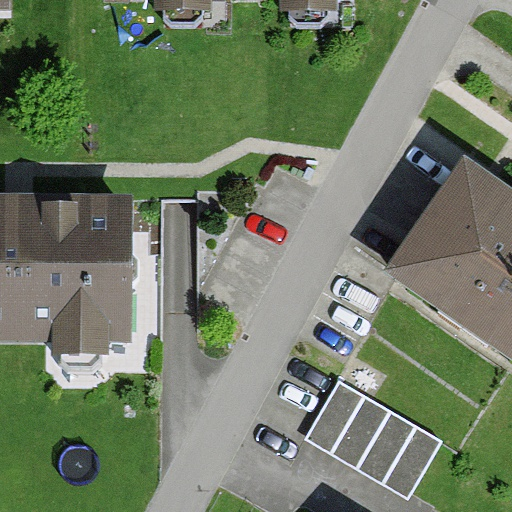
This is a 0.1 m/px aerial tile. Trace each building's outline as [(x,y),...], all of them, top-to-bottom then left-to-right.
[(0,0),(0,28),(10,29),(10,0),(0,0)] [(364,0),(137,0),(138,10),(158,10),(158,28),(212,28),(212,14),(290,14),(290,29),(339,29),(339,14),(365,14),(364,0)] [(391,292),(511,374),(511,201),(471,174),(391,292)] [(135,214),(0,214),(0,357),(61,357),(61,373),(109,372),(109,357),(135,357),(135,214)] [(440,453),(336,390),(302,447),(406,509),(440,453)]
